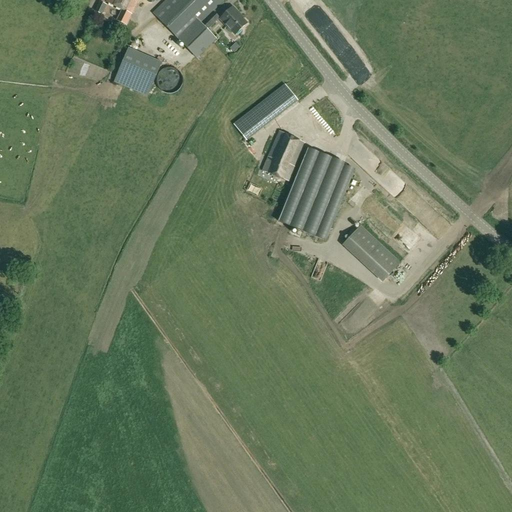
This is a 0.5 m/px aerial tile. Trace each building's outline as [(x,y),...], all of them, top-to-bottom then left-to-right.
[(126,25),(138,0),(107,0),(106,2),(122,10),(117,21),(126,25)] [(197,58),(216,39),(200,23),(224,0),(166,0),(153,13),(197,58)] [(102,15),(106,5),(99,2),(95,11),(102,15)] [(234,35),(246,24),(238,15),(239,14),(232,7),(219,20),(234,35)] [(207,29),(218,18),(213,13),(202,24),(207,29)] [(147,96),(161,63),(128,49),(114,82),(147,96)] [(247,141),(297,101),(285,85),(234,125),(247,141)] [(322,106),(318,109),(331,126),(336,123),(322,106)] [(289,182),(305,142),(279,131),(268,158),(269,158),(263,172),(289,182)] [(330,228),(353,169),(344,165),(344,164),(308,149),(296,179),(302,181),(290,212),(330,228)] [(272,226),(260,235),(263,240),(276,230),(272,226)] [(386,278),(399,263),(360,227),(346,241),(386,278)]
